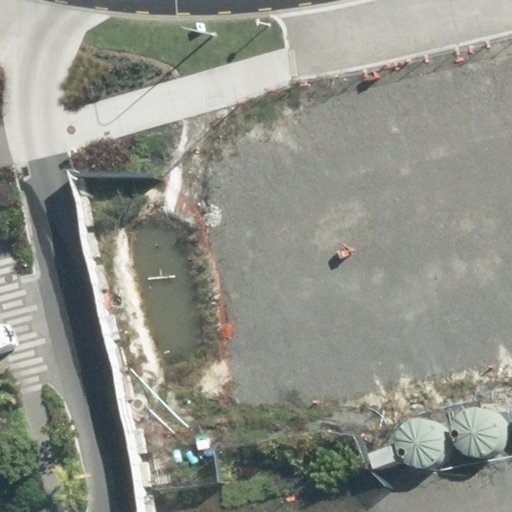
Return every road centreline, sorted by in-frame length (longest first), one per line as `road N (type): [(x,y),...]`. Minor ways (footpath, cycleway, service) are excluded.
road 1 (residential): [(52,0),(35,99),(90,338)]
road 2 (residential): [(90,338),(120,453),(121,511)]
